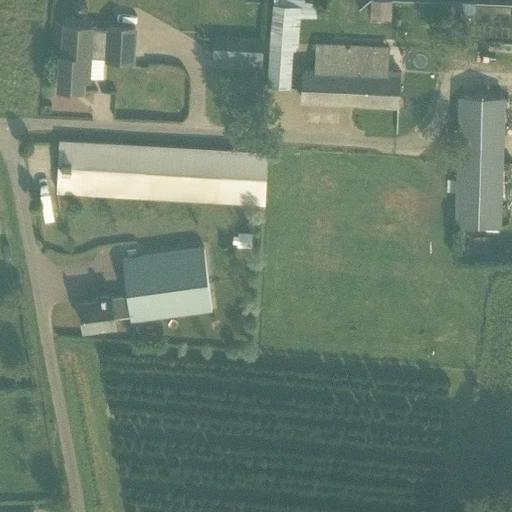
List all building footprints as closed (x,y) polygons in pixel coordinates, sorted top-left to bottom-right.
[(268,0),(264,83),(286,84),(287,64),(301,65),(302,43),(296,43),(297,15),(313,16),(314,0),(268,0)] [(369,0),(369,16),(389,17),(390,0),(369,0)] [(59,55),(58,87),(83,89),(84,78),(89,79),(90,58),(105,58),(105,62),(135,63),(137,29),(94,26),(94,25),(66,23),(65,38),(64,55),(59,55)] [(262,67),(263,39),(216,37),(215,65),(262,67)] [(301,100),(398,105),(400,75),(375,74),(377,49),(320,46),(318,69),(303,68),(301,100)] [(458,95),(455,222),(500,223),(503,96),(458,95)] [(265,203),(266,172),(267,152),(266,152),(255,152),(255,151),(254,151),(253,152),(243,151),(241,151),(231,151),(231,150),(229,150),(219,150),(219,149),(217,149),(217,150),(207,149),(205,149),(195,148),(193,148),(182,148),(182,147),(181,147),(181,148),(170,147),(169,147),(158,146),(156,146),(146,146),(146,145),(144,145),(144,146),(134,145),(132,145),(122,144),(120,144),(110,144),(110,143),(108,143),(108,144),(97,143),(96,142),(96,143),(85,142),(84,142),(73,142),(73,141),(71,141),(71,142),(61,141),(59,140),(57,191),(58,191),(69,191),(69,192),(71,192),(71,191),(265,203)] [(111,297),(110,295),(95,297),(96,299),(80,301),(84,329),(115,324),(114,317),(129,314),(130,321),(211,308),(202,247),(123,258),(126,275),(124,276),(127,295),(111,297)]
